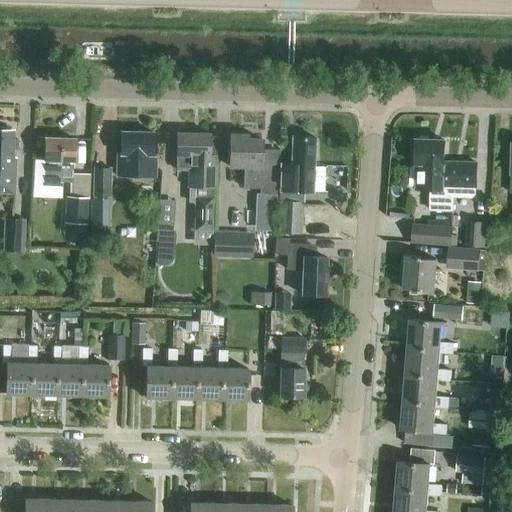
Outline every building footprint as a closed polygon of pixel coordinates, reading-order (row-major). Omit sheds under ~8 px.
[(0,193),(14,194),(15,159),(10,158),(11,131),(0,130),(0,193)] [(152,133),(120,132),(119,154),(116,154),(116,176),(154,177),(155,160),(152,160),(152,133)] [(215,156),(208,156),(209,135),(176,134),(176,157),(176,171),(187,171),(187,188),(194,188),(193,232),(211,232),(212,204),(214,204),(215,156)] [(260,152),(261,140),(246,140),(246,136),(229,135),(228,167),(244,168),(243,189),(277,190),(278,153),(260,152)] [(314,138),(292,137),(291,166),(280,166),(278,235),(301,236),(302,193),(311,193),(312,168),(313,168),(314,138)] [(44,161),(43,182),(69,183),(69,198),(65,198),(65,225),(80,225),(88,225),(88,200),(89,176),(72,176),(73,162),(74,162),(74,140),(44,139),(43,161),(44,161)] [(453,198),(452,198),(453,163),(444,163),(444,142),(415,141),(415,167),(409,167),(409,187),(414,187),(414,191),(429,191),(429,212),(453,212),(453,198)] [(453,163),(452,198),(453,198),(472,199),(475,195),(476,188),(476,164),(453,163)] [(109,169),(93,169),(93,197),(109,197),(109,169)] [(2,252),(23,253),(25,221),(3,220),(2,252)] [(465,247),(484,249),(486,223),(467,222),(465,247)] [(450,246),(452,227),(448,227),(424,225),(413,224),(411,243),(450,246)] [(174,231),(173,231),(172,230),(156,229),(155,241),(157,241),(156,266),(163,267),(165,266),(167,266),(169,265),(171,262),(171,261),(173,259),(175,234),(175,233),(174,231)] [(213,233),(212,259),(252,260),(253,234),(213,233)] [(275,238),(274,254),(286,255),(285,270),(301,271),(300,294),(325,296),(327,258),(311,257),(312,245),(288,244),(289,239),(275,238)] [(446,270),(484,272),(485,251),(480,251),(480,250),(447,248),(446,270)] [(422,259),(422,257),(407,256),(404,290),(419,291),(419,293),(433,294),(437,260),(422,259)] [(270,306),(270,293),(250,292),(249,305),(270,306)] [(462,321),(463,308),(434,305),(433,319),(462,321)] [(59,323),(76,323),(76,312),(59,312),(59,323)] [(185,320),(184,330),(196,331),(197,321),(185,320)] [(410,321),(407,349),(439,351),(439,354),(453,355),(453,344),(440,343),(442,323),(410,321)] [(130,345),(144,346),(144,324),(131,324),(130,345)] [(106,361),(123,361),(124,337),(107,337),(106,361)] [(304,339),(280,338),(280,369),(279,369),(279,397),(303,398),(303,369),(294,369),(294,353),(304,353),(304,339)] [(27,364),(10,364),(11,346),(2,346),(1,365),(5,365),(5,395),(31,395),(31,364),(27,364)] [(27,346),(27,364),(31,364),(31,395),(56,396),(56,365),(52,365),(36,364),(36,346),(27,346)] [(52,347),(52,365),(56,365),(56,396),(81,396),(81,366),(77,365),(61,365),(61,347),(52,347)] [(108,366),(86,366),(86,348),(77,347),(77,365),(81,366),(81,396),(107,397),(108,366)] [(166,368),(150,367),(151,349),(142,349),(141,368),(145,368),(144,398),(170,399),(171,368),(166,368)] [(439,351),(407,349),(405,376),(437,378),(437,381),(450,382),(451,371),(438,370),(439,354),(439,351)] [(167,350),(166,368),(171,368),(170,399),(195,399),(196,368),(192,368),(176,368),(176,350),(167,350)] [(192,350),(176,350),(176,368),(192,368),(192,350)] [(217,369),(201,369),(201,350),(192,350),(192,368),(196,368),(195,399),(220,400),(221,369),(217,369)] [(247,370),(226,369),(226,351),(217,351),(217,369),(221,369),(220,400),(246,401),(247,370)] [(437,378),(405,376),(403,403),(435,406),(435,408),(448,409),(449,399),(436,397),(437,381),(437,378)] [(435,406),(403,403),(401,430),(432,433),(432,436),(446,437),(447,426),(433,425),(435,408),(435,406)] [(475,430),(486,430),(486,411),(476,411),(476,413),(467,413),(467,429),(475,429),(475,430)] [(411,450),(410,464),(398,463),(396,491),(428,493),(428,496),(441,497),(442,486),(429,485),(430,465),(435,466),(436,452),(411,450)] [(457,455),(455,473),(462,474),(461,484),(481,486),(480,497),(488,497),(492,460),(485,459),(485,458),(457,455)] [(447,494),(456,494),(457,485),(447,485),(447,494)] [(396,491),(394,511),(426,511),(428,496),(428,493),(396,491)] [(48,511),(49,500),(24,500),(24,504),(23,511),(48,511)] [(48,511),(73,511),(74,501),(49,500),(48,511)] [(73,511),(99,511),(100,501),(74,501),(73,511)] [(99,511),(124,511),(125,502),(100,501),(99,511)] [(124,511),(150,511),(151,503),(125,502),(124,511)] [(11,503),(10,511),(23,511),(24,504),(11,503)] [(175,511),(214,511),(214,504),(189,503),(189,511),(175,511)]
